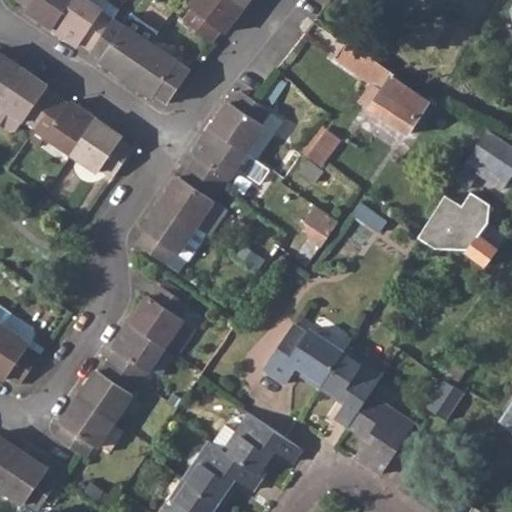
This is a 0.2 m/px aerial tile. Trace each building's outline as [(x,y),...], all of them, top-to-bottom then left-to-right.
[(30,9),(57,28),(75,0),(23,0),(32,6),(30,9)] [(84,43),(96,50),(117,19),(104,11),(90,0),(75,0),(57,28),(82,46),(84,43)] [(228,29),(248,3),(243,0),(197,0),(195,3),(197,5),(188,18),(215,40),(225,27),(228,29)] [(105,61),(131,80),(155,44),(129,26),(117,19),(96,50),(107,58),(105,61)] [(334,57),(371,84),(382,92),(372,108),(371,109),(408,135),(429,101),(393,77),(395,73),(348,38),(334,57)] [(181,62),(155,44),(131,80),(157,98),(159,95),(172,104),(193,75),(179,65),(181,62)] [(0,100),(2,102),(25,67),(0,49),(0,100)] [(2,102),(0,103),(0,120),(14,130),(20,129),(28,119),(40,127),(61,95),(51,88),(53,86),(25,67),(2,102)] [(360,101),(372,108),(382,92),(371,84),(360,101)] [(40,127),(78,154),(102,119),(76,101),(74,104),(61,95),(40,127)] [(232,106),(213,133),(248,156),(266,130),(263,128),(272,115),(244,95),(235,108),(232,106)] [(128,138),(102,119),(78,154),(105,172),(107,169),(120,178),(139,150),(125,141),(128,138)] [(309,157),(323,167),(341,139),(328,131),(309,157)] [(511,147),(489,132),(473,157),(508,181),(511,175),(511,147)] [(199,161),(192,172),(222,192),(230,182),(238,170),(262,187),(272,173),(248,156),(213,133),(196,158),(199,161)] [(473,157),(471,160),(483,168),(480,173),(503,190),(508,181),(473,157)] [(474,182),(480,173),(483,168),(471,160),(470,159),(460,173),(474,182)] [(315,182),(327,190),(335,177),(323,170),(315,182)] [(222,192),(192,172),(184,182),(181,180),(163,207),(198,231),(207,237),(211,240),(229,214),(215,204),(222,192)] [(467,254),(484,266),(498,248),(480,236),(490,223),(492,204),(473,191),(463,205),(446,194),(419,236),(435,247),(469,250),(467,254)] [(354,213),(379,231),(387,220),(373,212),(363,201),(354,213)] [(323,247),(341,220),(317,204),(303,225),(305,234),(323,247)] [(198,231),(163,207),(145,234),(148,236),(140,248),(180,277),(207,237),(198,231)] [(152,301),(133,327),(168,352),(187,325),(183,323),(192,311),(163,291),(156,303),(152,301)] [(0,326),(6,331),(14,319),(0,309),(0,326)] [(14,319),(6,331),(33,350),(36,345),(39,340),(37,333),(14,319)] [(297,368),(321,384),(344,350),(310,327),(307,331),(295,322),(264,366),(288,382),(297,368)] [(119,356),(112,367),(143,388),(150,378),(168,352),(133,327),(115,354),(119,356)] [(24,389),(44,361),(31,353),(33,350),(6,331),(0,340),(0,378),(9,384),(12,381),(24,389)] [(49,354),(36,345),(33,350),(31,353),(44,361),(49,354)] [(335,416),(349,425),(370,394),(385,372),(347,347),(344,350),(321,384),(345,400),(335,416)] [(100,376),(82,403),(117,427),(135,401),(143,388),(112,367),(104,378),(100,376)] [(426,405),(447,418),(467,388),(446,375),(426,405)] [(415,423),(370,394),(349,425),(368,437),(356,456),(381,472),(415,423)] [(99,454),(117,427),(82,403),(64,429),(67,432),(59,444),(87,464),(95,452),(99,454)] [(511,405),(501,420),(511,428),(511,405)] [(253,413),(228,450),(266,475),(282,452),(295,461),(304,448),(253,413)] [(0,482),(20,453),(0,439),(0,482)] [(215,441),(189,478),(226,504),(242,480),(256,489),(266,475),(228,450),(215,441)] [(47,472),(20,453),(0,482),(0,492),(22,507),(24,504),(36,511),(37,511),(57,484),(44,476),(47,472)] [(165,511),(220,511),(226,504),(189,478),(165,511)]
